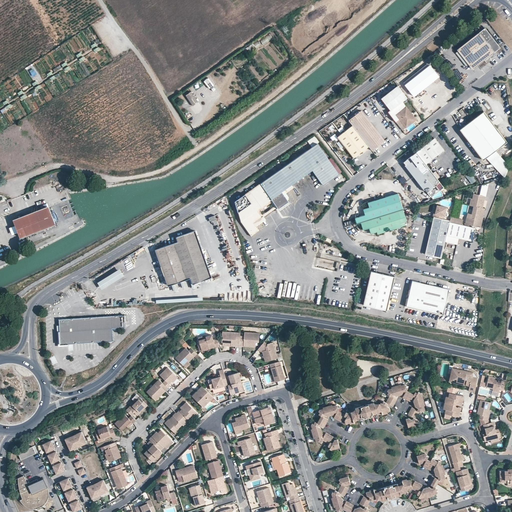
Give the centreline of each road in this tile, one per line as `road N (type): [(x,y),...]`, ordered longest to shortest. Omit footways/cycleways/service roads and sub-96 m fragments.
road 1 (secondary): [(511,363),(302,320),(196,315),(147,335),(107,378),(80,393)]
road 2 (tertiary): [(29,319),(48,291),(195,206),(381,74)]
road 3 (track): [(382,0),(260,104),(161,169),(104,178),(63,166)]
road 4 (residential): [(406,262),(342,240),(333,220),(337,197),(511,59)]
road 5 (residential): [(144,484),(131,439),(209,361),(245,361),(261,397)]
road 6 (track): [(198,146),(100,0)]
road 7 (tertiary): [(381,74),(477,0)]
